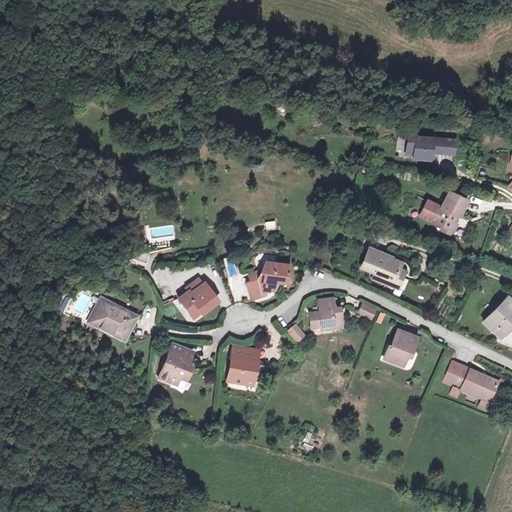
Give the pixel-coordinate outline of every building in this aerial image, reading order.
[(437,153),(439,136),(408,134),(406,148),(414,149),(413,155),(413,159),(430,160),(431,153),(437,153)] [(455,138),(439,136),(437,153),(454,155),(455,138)] [(427,201),(420,216),(443,227),(442,230),(452,235),(457,225),(453,224),(457,216),(460,217),(467,202),(449,193),(441,208),(427,201)] [(236,242),(246,239),(244,229),(233,232),(236,242)] [(369,250),(362,268),(376,273),(373,278),(397,288),(402,277),(396,275),(399,269),(401,263),(369,250)] [(252,292),(254,299),(267,295),(266,293),(273,290),(277,282),(287,284),(289,266),(265,263),(262,271),(248,275),(250,282),(246,283),(249,293),(252,292)] [(179,299),(190,314),(198,308),(201,313),(202,314),(218,302),(204,283),(202,285),(198,279),(186,288),(189,292),(179,299)] [(500,338),(503,334),(505,336),(511,329),(509,328),(511,324),(511,302),(507,298),(484,323),(500,338)] [(101,299),(92,316),(115,327),(111,334),(124,340),(136,317),(101,299)] [(332,299),(317,301),(319,315),(310,316),(311,328),(321,326),(321,330),(333,328),(332,322),(343,321),(341,308),(333,309),(332,299)] [(363,305),(359,313),(371,318),(375,310),(363,305)] [(198,308),(190,314),(194,319),(201,313),(198,308)] [(92,316),(89,322),(111,334),(115,327),(92,316)] [(295,326),(289,332),(299,344),(305,339),(295,326)] [(384,359),(404,367),(410,350),(412,351),(417,338),(397,330),(390,348),(389,347),(384,359)] [(177,383),(177,382),(180,375),(188,378),(192,367),(188,366),(190,361),(188,360),(192,352),(171,344),(167,354),(168,355),(159,378),(169,382),(170,380),(177,383)] [(255,363),(256,352),(231,348),(229,359),(231,359),(227,381),(247,384),(249,375),(254,376),(255,367),(252,367),(253,363),(255,363)] [(453,386),(462,366),(453,362),(444,382),(453,386)] [(453,386),(461,390),(482,399),(489,402),(497,385),(482,378),(483,375),(462,366),(453,386)] [(177,382),(185,385),(188,378),(180,375),(177,382)] [(483,375),(482,378),(497,385),(498,382),(483,375)] [(461,390),(453,386),(450,394),(457,398),(461,390)] [(489,402),(482,399),(478,407),(486,410),(489,402)]
